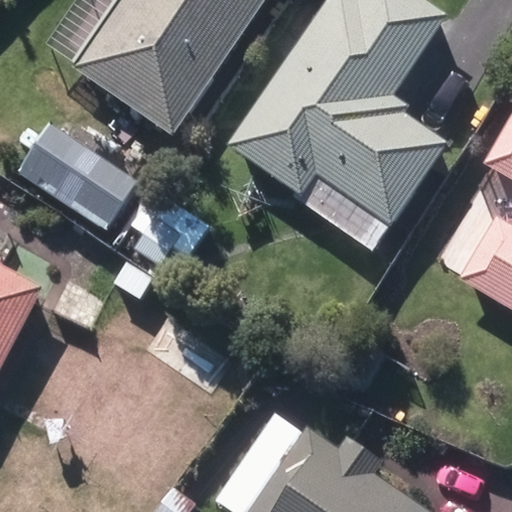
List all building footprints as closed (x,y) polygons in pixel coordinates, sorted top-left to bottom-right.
[(76,77),(174,143),(271,0),(110,0),(122,8),(76,77)] [(294,205),(371,259),(446,154),(402,124),(407,116),(391,106),(447,25),(410,0),(364,0),(358,10),(343,0),(336,0),(229,153),(296,200),(294,205)] [(461,289),(511,318),(511,124),(485,171),(511,186),(511,235),(498,227),(461,289)] [(133,257),(162,276),(174,257),(191,268),(213,234),(159,198),(142,222),(152,229),(133,257)] [(89,294),(109,308),(127,279),(104,263),(88,288),(93,290),(89,294)] [(0,383),(46,297),(0,272),(0,270),(2,266),(0,265),(0,383)] [(173,315),(144,352),(206,400),(235,364),(173,315)] [(331,381),(362,400),(380,370),(350,352),(331,381)] [(421,511),(376,481),(383,471),(347,445),(340,455),(308,434),(303,440),(276,422),(216,510),(219,511),(421,511)] [(160,511),(199,511),(175,494),(160,511)]
